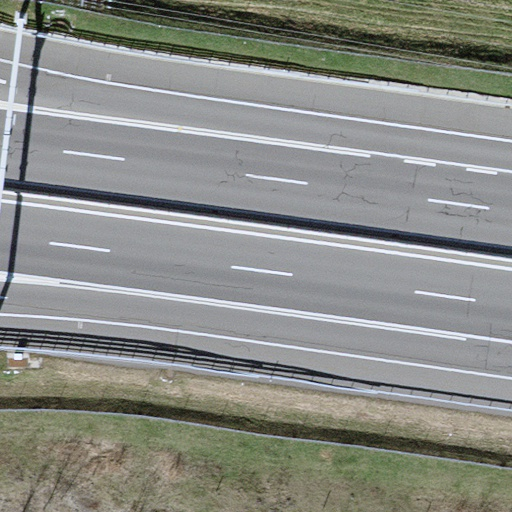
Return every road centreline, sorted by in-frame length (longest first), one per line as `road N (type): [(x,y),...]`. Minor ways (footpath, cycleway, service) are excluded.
road 1 (motorway): [(0,236),(511,307)]
road 2 (motorway): [(511,210),(0,140)]
